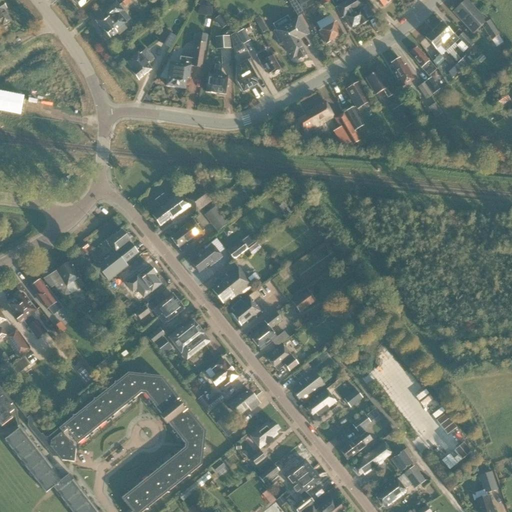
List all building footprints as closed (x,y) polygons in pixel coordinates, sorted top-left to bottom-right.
[(302,11),(296,0),(290,4),(296,14),(302,11)] [(296,0),(302,10),(313,3),(310,0),(296,0)] [(365,6),(361,0),(349,0),(343,4),(340,0),(331,0),(342,18),(345,17),(351,29),(359,24),(360,26),(368,22),(360,9),(365,6)] [(465,1),(453,13),(473,34),(485,22),(465,1)] [(123,11),(115,2),(108,8),(110,10),(105,14),(101,17),(95,22),(104,33),(103,34),(107,40),(109,39),(110,40),(117,34),(118,36),(126,29),(123,25),(126,23),(119,14),(123,11)] [(3,3),(0,4),(0,28),(2,27),(11,22),(4,10),(6,9),(3,3)] [(287,17),(273,25),(276,30),(273,31),(280,44),(282,43),(288,54),(290,54),(293,59),(296,57),(298,60),(306,55),(298,41),(309,35),(299,17),(290,22),(287,17)] [(260,18),(255,20),(260,29),(265,26),(260,18)] [(488,36),(492,41),(500,35),(489,20),(481,26),(488,36)] [(343,35),(336,22),(319,32),(326,44),(343,35)] [(433,31),(449,48),(459,40),(457,38),(453,33),(452,34),(441,23),(433,31)] [(161,41),(172,47),(178,36),(167,30),(161,41)] [(237,33),(243,44),(250,41),(244,30),(237,33)] [(445,52),(449,48),(433,31),(425,38),(436,50),(440,46),(445,52)] [(197,33),(196,41),(205,43),(206,35),(197,33)] [(464,46),(468,50),(473,45),(463,34),(457,38),(459,40),(464,46)] [(231,49),(230,36),(215,37),(216,50),(231,49)] [(168,74),(166,86),(185,89),(186,78),(188,79),(190,66),(201,68),(205,43),(196,41),(193,59),(180,57),(179,65),(169,63),(168,74)] [(234,49),(236,54),(244,49),(242,44),(234,49)] [(416,48),(408,54),(428,77),(436,70),(429,61),(428,62),(416,48)] [(154,59),(146,49),(139,55),(137,54),(127,63),(134,72),(132,73),(139,81),(151,70),(147,65),(154,59)] [(271,73),(272,74),(280,70),(272,56),(269,58),(265,50),(256,56),(260,63),(263,70),(265,69),(268,75),(271,73)] [(452,51),(449,54),(451,55),(456,61),(457,62),(458,62),(460,59),(453,51),(452,51)] [(435,60),(438,64),(446,58),(443,54),(435,60)] [(461,60),(466,66),(470,62),(465,57),(461,60)] [(403,66),(399,59),(391,64),(396,73),(395,74),(402,87),(414,80),(405,65),(403,66)] [(462,70),(466,66),(461,60),(457,64),(462,70)] [(236,71),(236,80),(243,93),(257,85),(253,79),(256,77),(251,68),(247,61),(236,67),(236,68),(236,71)] [(222,66),(215,65),(213,75),(208,74),(206,93),(215,94),(215,93),(225,95),(228,77),(220,76),(222,66)] [(451,70),(447,73),(451,78),(455,74),(451,70)] [(392,96),(378,71),(365,79),(375,95),(383,91),(387,98),(392,96)] [(424,83),(433,95),(440,90),(431,78),(424,83)] [(368,99),(358,83),(346,90),(356,107),(368,99)] [(433,96),(424,83),(418,88),(426,100),(433,96)] [(13,87),(0,97),(0,101),(4,107),(20,95),(13,87)] [(501,107),(510,101),(504,92),(495,98),(501,107)] [(334,117),(325,102),(306,113),(307,115),(297,121),(303,131),(306,130),(307,132),(334,117)] [(435,118),(442,113),(436,103),(428,108),(435,118)] [(393,111),(404,129),(415,122),(404,104),(393,111)] [(343,114),(354,132),(364,126),(353,108),(343,114)] [(350,147),(359,141),(348,122),(339,127),(340,128),(333,132),(342,147),(348,144),(350,147)] [(270,189),(274,186),(269,180),(265,183),(270,189)] [(162,209),(152,216),(160,227),(173,218),(174,219),(192,206),(197,212),(214,200),(204,186),(188,198),(181,189),(167,199),(163,194),(155,200),(162,209)] [(204,216),(217,232),(228,224),(215,207),(204,216)] [(197,226),(193,220),(179,230),(180,232),(171,239),(180,251),(203,234),(202,232),(204,231),(199,224),(197,226)] [(130,240),(123,231),(114,237),(113,236),(107,241),(109,244),(108,244),(117,256),(114,259),(112,256),(97,267),(108,281),(127,266),(125,263),(138,253),(131,244),(132,244),(129,240),(130,240)] [(248,238),(242,243),(247,249),(256,242),(252,237),(249,239),(248,238)] [(78,247),(85,256),(94,248),(86,240),(78,247)] [(242,243),(241,241),(227,252),(234,260),(248,249),(247,249),(242,243)] [(204,250),(188,263),(198,274),(207,266),(209,269),(222,258),(220,256),(211,245),(210,244),(203,249),(204,250)] [(245,254),(235,262),(242,270),(251,262),(245,254)] [(76,274),(69,262),(56,270),(56,271),(43,279),(51,289),(55,286),(62,299),(83,287),(78,277),(80,276),(77,273),(76,274)] [(152,292),(152,293),(162,286),(154,276),(157,274),(151,267),(139,276),(137,275),(126,284),(133,293),(137,289),(144,298),(152,292)] [(222,282),(212,290),(225,305),(234,298),(234,297),(248,286),(237,271),(222,283),(222,282)] [(40,281),(32,286),(38,294),(39,296),(37,298),(38,299),(41,304),(43,303),(53,316),(62,308),(46,287),(45,288),(40,281)] [(263,315),(254,303),(261,297),(256,291),(241,303),(241,302),(231,309),(234,313),(232,315),(241,327),(246,322),(248,325),(256,318),(257,319),(263,315)] [(315,301),(308,292),(292,303),(300,313),(315,301)] [(37,340),(41,336),(46,333),(37,321),(35,323),(30,316),(35,312),(22,295),(21,296),(20,294),(16,298),(17,299),(15,300),(16,301),(9,306),(16,315),(14,317),(19,324),(23,321),(28,328),(27,328),(37,340)] [(158,319),(178,303),(173,295),(152,311),(158,319)] [(363,307),(370,318),(380,311),(373,300),(363,307)] [(178,303),(158,319),(164,327),(185,311),(178,303)] [(135,314),(140,320),(149,313),(144,307),(135,314)] [(251,336),(250,337),(260,351),(271,342),(270,341),(271,341),(273,339),(276,337),(270,329),(281,320),(276,313),(264,322),(250,333),(252,335),(251,336)] [(182,329),(173,336),(169,340),(186,361),(209,343),(204,337),(205,337),(194,322),(183,330),(182,329)] [(147,338),(152,345),(165,335),(159,328),(147,338)] [(28,350),(16,331),(5,338),(18,357),(28,350)] [(163,356),(172,349),(164,337),(155,344),(163,356)] [(297,365),(282,345),(268,356),(270,359),(268,361),(277,372),(285,366),(289,371),(297,365)] [(331,358),(337,353),(332,347),(326,351),(331,358)] [(24,358),(11,367),(17,375),(30,366),(24,358)] [(215,376),(210,380),(215,387),(221,383),(224,388),(237,377),(224,360),(210,370),(215,376)] [(105,361),(93,370),(98,377),(110,367),(105,361)] [(87,366),(80,369),(88,383),(95,380),(87,366)] [(151,367),(135,380),(142,388),(157,374),(151,367)] [(301,398),(303,401),(324,385),(314,373),(293,388),(295,391),(293,393),(298,400),(301,398)] [(160,378),(145,391),(154,402),(169,389),(160,378)] [(128,387),(117,396),(129,411),(140,402),(128,387)] [(169,389),(154,402),(163,412),(178,399),(169,389)] [(316,414),(318,417),(335,403),(326,390),(308,404),(310,407),(307,409),(312,417),(316,414)] [(343,400),(350,408),(362,399),(355,391),(343,400)] [(238,417),(248,409),(251,413),(260,406),(249,392),(243,396),(242,396),(229,406),(238,417)] [(224,401),(218,393),(208,401),(203,396),(197,400),(208,414),(224,401)] [(117,396),(106,405),(118,420),(129,411),(117,396)] [(178,399),(163,412),(172,423),(187,410),(178,399)] [(106,405),(96,414),(108,429),(118,420),(106,405)] [(187,410),(172,423),(180,433),(196,420),(187,410)] [(96,414),(85,423),(97,438),(108,429),(96,414)] [(453,424),(446,414),(436,421),(443,431),(453,424)] [(216,423),(228,438),(237,430),(226,416),(216,423)] [(370,423),(365,416),(353,425),(358,432),(370,423)] [(196,420),(180,433),(189,443),(204,430),(196,420)] [(266,445),(267,446),(273,441),(272,440),(278,436),(276,433),(280,430),(273,422),(269,425),(268,423),(250,437),(260,450),(266,445)] [(85,423),(74,432),(87,447),(97,438),(85,423)] [(74,432),(64,441),(76,455),(87,447),(74,432)] [(372,441),(366,433),(359,439),(356,435),(347,442),(349,445),(340,452),(347,461),(365,447),(364,446),(372,441)] [(205,437),(192,447),(199,455),(211,445),(205,437)] [(0,511),(27,511),(48,495),(35,479),(33,480),(0,441),(0,511)] [(64,441),(53,450),(65,465),(76,455),(64,441)] [(373,471),(383,464),(382,462),(386,460),(385,459),(392,454),(384,443),(355,464),(357,466),(353,469),(359,476),(362,473),(365,477),(373,471)] [(471,453),(463,444),(454,451),(461,461),(471,453)] [(178,446),(166,455),(179,471),(191,461),(178,446)] [(266,459),(260,451),(250,459),(256,466),(266,459)] [(390,460),(400,474),(413,464),(403,451),(390,460)] [(166,455),(156,465),(169,480),(179,471),(166,455)] [(220,462),(213,468),(217,473),(225,467),(220,462)] [(295,468),(283,477),(291,487),(312,471),(304,462),(295,469),(295,468)] [(156,465),(145,473),(158,489),(169,480),(156,465)] [(258,478),(264,484),(279,472),(274,465),(258,478)] [(425,481),(414,467),(378,493),(380,496),(377,499),(382,506),(386,503),(388,506),(398,499),(406,493),(402,488),(405,486),(402,481),(405,478),(409,483),(410,482),(415,489),(425,481)] [(312,471),(291,487),(299,498),(300,498),(302,501),(293,508),(296,511),(303,511),(312,505),(304,495),(306,493),(311,489),(310,488),(319,481),(312,471)] [(145,473),(135,482),(148,498),(158,489),(145,473)] [(480,477),(486,494),(497,491),(491,473),(480,477)] [(206,482),(210,478),(206,474),(178,497),(182,501),(206,482)] [(135,482),(124,491),(137,507),(148,498),(135,482)] [(124,491),(113,500),(122,511),(130,511),(137,507),(124,491)] [(477,501),(480,511),(494,511),(489,497),(477,501)] [(314,506),(305,511),(344,511),(339,505),(337,506),(332,500),(325,505),(325,504),(317,510),(314,506)]
